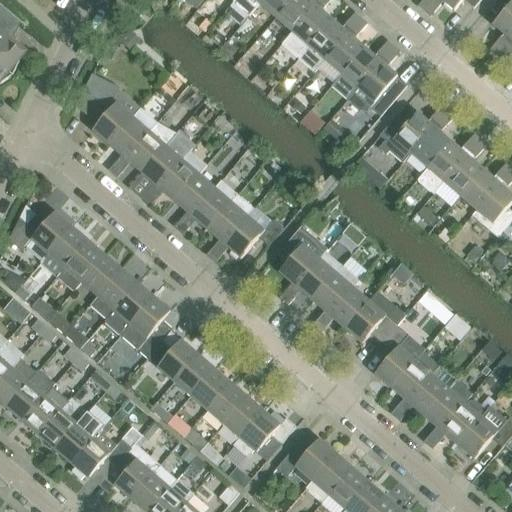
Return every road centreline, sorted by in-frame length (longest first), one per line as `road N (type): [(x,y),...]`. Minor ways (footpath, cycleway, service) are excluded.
road 1 (residential): [(467,511),(29,130)]
road 2 (residential): [(511,118),(374,0)]
road 3 (residential): [(29,130),(94,0)]
